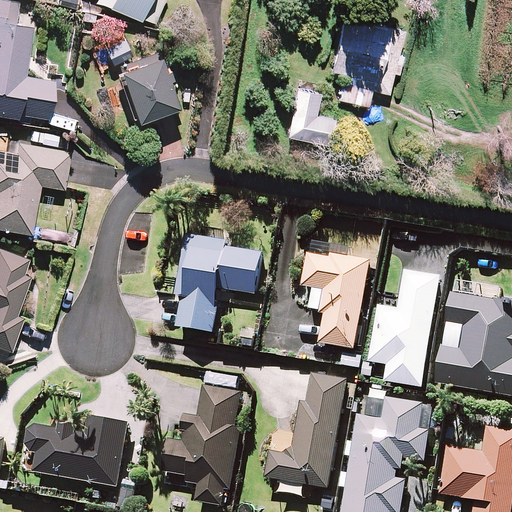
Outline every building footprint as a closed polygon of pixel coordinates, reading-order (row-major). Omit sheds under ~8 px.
[(16,3),(0,0),(0,116),(16,119),(17,114),(45,119),(51,82),(22,77),(30,28),(12,25),(16,3)] [(97,0),(152,23),(162,0),(97,0)] [(401,25),(339,15),(330,68),(341,70),(337,97),(367,102),(370,88),(388,91),(391,70),(397,71),(400,53),(396,52),(401,25)] [(176,101),(158,50),(117,64),(135,115),(176,101)] [(318,90),(294,85),(285,133),(326,141),(331,116),(314,113),(318,90)] [(25,135),(13,133),(10,152),(0,150),(0,229),(28,234),(37,185),(61,189),(68,152),(23,144),(25,135)] [(226,241),(186,236),(178,299),(183,299),(179,328),(214,333),(220,290),(257,294),(262,254),(225,249),(226,241)] [(25,259),(0,250),(0,348),(8,351),(19,317),(14,315),(27,277),(20,274),(25,259)] [(371,262),(310,252),(304,287),(315,289),(311,309),(327,312),(322,344),(356,349),(371,262)] [(442,278),(406,272),(399,310),(380,307),(370,362),(389,365),(386,382),(423,388),(442,278)] [(511,303),(453,294),(438,384),(511,396),(511,303)] [(258,328),(242,326),(239,347),(255,349),(258,328)] [(363,358),(341,354),(339,368),(361,372),(363,358)] [(348,381),(315,375),(310,403),(303,402),(294,457),(271,453),(267,478),(330,489),(348,381)] [(345,455),(353,456),(350,475),(342,474),(340,487),(348,489),(343,511),(401,511),(407,481),(401,480),(404,458),(426,462),(431,431),(420,430),(424,405),(387,399),(389,388),(365,384),(355,444),(347,443),(345,455)] [(188,441),(169,440),(166,473),(190,475),(188,502),(224,505),(225,490),(233,490),(242,391),(204,388),(201,417),(190,416),(188,441)] [(129,424),(97,419),(94,438),(76,435),(78,426),(31,418),(26,450),(39,452),(35,473),(119,487),(129,424)] [(511,511),(511,431),(488,428),(484,453),(449,448),(442,495),(477,500),(474,511),(511,511)] [(137,489),(121,488),(120,509),(136,510),(137,489)]
